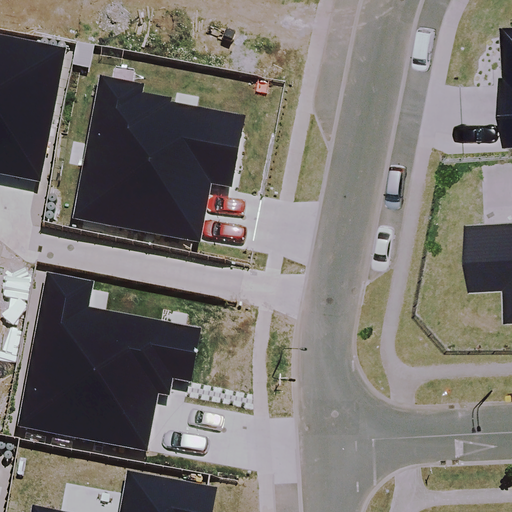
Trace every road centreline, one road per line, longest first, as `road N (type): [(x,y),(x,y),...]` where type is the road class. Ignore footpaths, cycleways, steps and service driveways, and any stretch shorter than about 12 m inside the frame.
road 1 (residential): [(397,0),(385,22),(320,313),(324,443)]
road 2 (residential): [(511,433),(324,443)]
